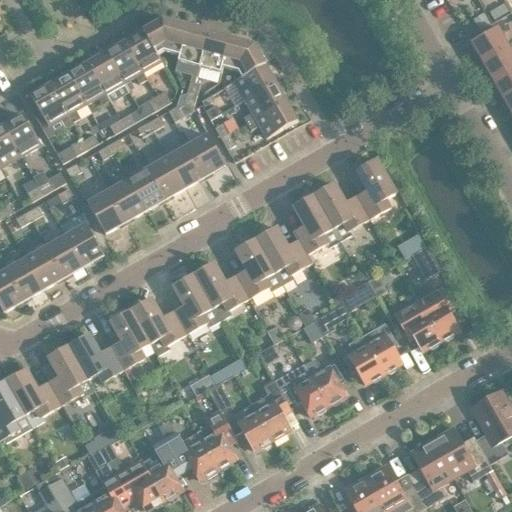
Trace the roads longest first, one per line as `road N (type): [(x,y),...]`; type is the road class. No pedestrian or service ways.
road 1 (residential): [(0,342),(188,244),(222,213),(451,83)]
road 2 (residential): [(232,511),(511,350)]
road 3 (residential): [(451,83),(511,190)]
